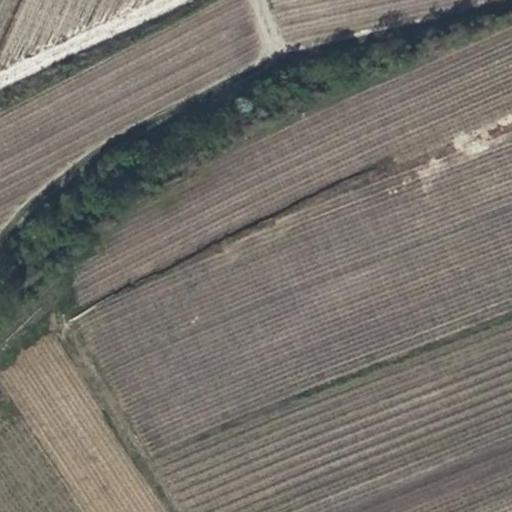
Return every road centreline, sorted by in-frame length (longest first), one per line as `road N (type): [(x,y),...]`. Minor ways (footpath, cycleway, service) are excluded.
road 1 (track): [(177,511),(53,318)]
road 2 (track): [(0,70),(157,0)]
